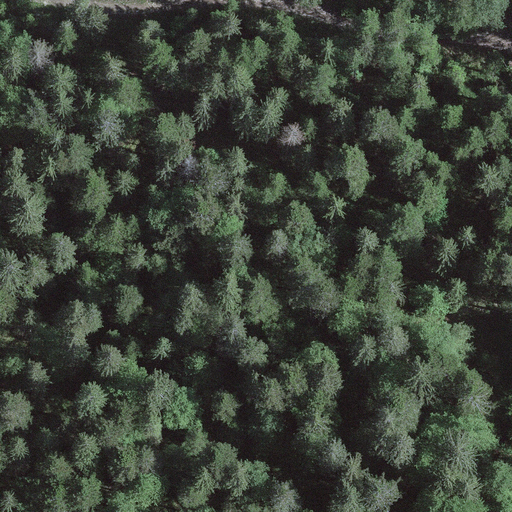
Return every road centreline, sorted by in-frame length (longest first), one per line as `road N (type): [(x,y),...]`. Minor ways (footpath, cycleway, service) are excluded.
road 1 (track): [(257,0),(359,29),(511,50)]
road 2 (track): [(44,0),(107,7),(243,0)]
